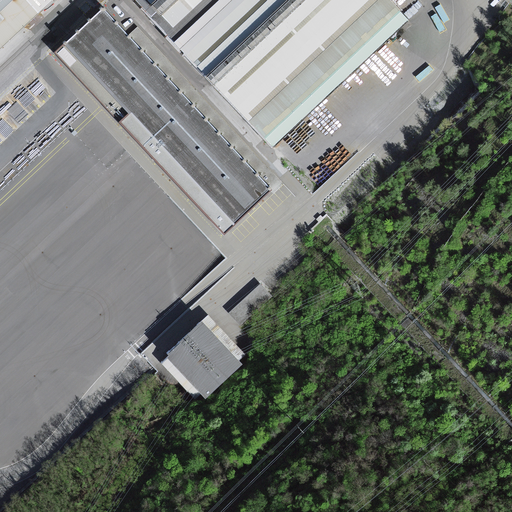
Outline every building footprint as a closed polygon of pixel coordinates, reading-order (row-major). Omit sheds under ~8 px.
[(0,0),(0,55),(59,0),(0,0)] [(129,0),(269,149),(411,23),(388,0),(129,0)] [(276,192),(108,11),(59,57),(227,238),(276,192)] [(262,280),(230,309),(241,322),(273,293),(262,280)] [(198,313),(161,348),(203,392),(240,357),(198,313)]
